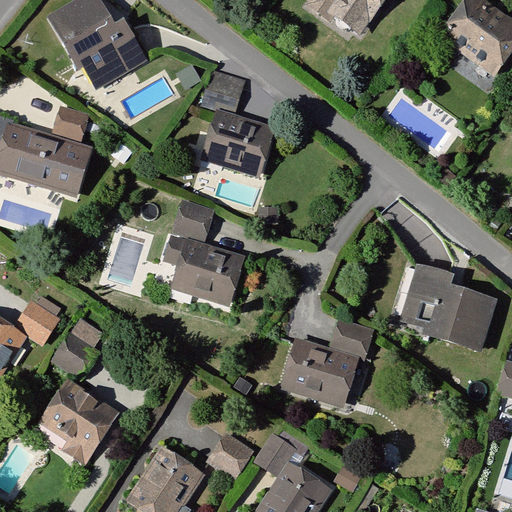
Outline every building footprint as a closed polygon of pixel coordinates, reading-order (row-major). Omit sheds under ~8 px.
[(114,38),(92,0),(45,27),(76,83),(85,78),(95,96),(147,66),(127,31),(114,38)] [(394,0),(309,0),(305,6),(360,46),(394,0)] [(511,58),(511,25),(474,0),(467,0),(438,43),(496,82),(511,58)] [(56,132),(85,139),(92,111),(62,104),(56,132)] [(196,165),(260,184),(273,141),(209,122),(196,165)] [(92,163),(8,132),(0,152),(0,178),(52,198),(60,178),(83,187),(92,163)] [(231,312),(244,264),(166,244),(154,293),(231,312)] [(452,285),(413,275),(398,332),(425,340),(422,349),(482,365),(497,311),(448,298),(452,285)] [(29,300),(18,330),(52,343),(64,313),(29,300)] [(82,316),(55,359),(84,376),(111,334),(82,316)] [(0,387),(27,343),(0,326),(0,387)] [(364,368),(293,352),(282,399),(354,414),(364,368)] [(119,420),(69,388),(34,442),(84,474),(119,420)] [(243,476),(255,443),(224,431),(211,464),(243,476)] [(191,511),(209,485),(159,452),(123,507),(129,511),(191,511)] [(263,511),(321,511),(330,497),(288,472),(263,511)]
